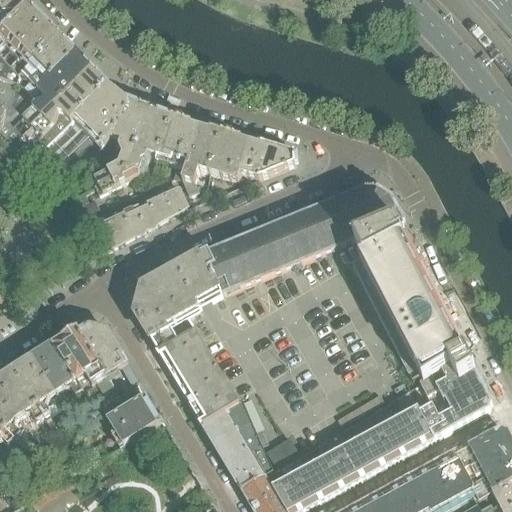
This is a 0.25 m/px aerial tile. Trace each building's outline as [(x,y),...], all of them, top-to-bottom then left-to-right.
[(5,29),(28,7),(20,0),(0,0),(0,51),(4,48),(0,42),(0,36),(6,30),(5,29)] [(28,70),(59,39),(28,7),(5,29),(6,30),(0,36),(0,42),(4,48),(19,64),(10,73),(13,76),(18,80),(28,70)] [(44,87),(75,55),(59,39),(28,70),(44,87)] [(73,126),(77,122),(108,91),(109,90),(75,55),(44,87),(39,92),(31,101),(18,114),(11,121),(6,118),(5,121),(0,132),(0,135),(31,167),(73,125),(73,126)] [(0,80),(18,89),(21,83),(18,80),(13,76),(10,73),(0,59),(0,80)] [(9,111),(6,118),(11,121),(18,114),(31,101),(18,89),(9,111)] [(121,124),(128,107),(108,91),(77,122),(104,149),(112,142),(110,141),(116,124),(121,124)] [(144,170),(142,166),(147,164),(149,159),(157,162),(158,161),(171,122),(129,105),(128,107),(121,124),(116,124),(110,141),(112,142),(123,146),(120,152),(124,159),(120,169),(91,184),(100,201),(139,181),(137,177),(141,179),(144,170)] [(0,132),(5,121),(6,118),(9,111),(0,107),(0,132)] [(213,179),(226,138),(212,134),(209,136),(192,130),(190,128),(191,127),(173,122),(171,122),(158,161),(172,165),(170,170),(187,175),(185,183),(186,185),(192,201),(200,198),(196,188),(197,184),(200,175),(213,179)] [(296,169),(295,159),(262,149),(259,151),(242,145),(240,143),(241,142),(226,138),(213,179),(239,186),(241,179),(259,184),(296,169)] [(177,176),(174,184),(183,185),(186,177),(182,175),(177,176)] [(188,213),(180,192),(137,212),(148,235),(188,213)] [(460,362),(401,248),(408,245),(399,228),(406,225),(406,224),(405,225),(404,223),(392,202),(392,201),(392,200),(367,192),(367,193),(210,256),(216,271),(210,273),(215,284),(220,295),(219,296),(222,301),(223,300),(356,246),(364,262),(353,267),(359,279),(358,279),(413,386),(422,382),(424,387),(432,382),(442,377),(453,371),(461,386),(476,377),(467,359),(460,362)] [(148,235),(137,212),(95,232),(107,254),(108,257),(148,235)] [(222,301),(219,296),(220,295),(215,284),(210,273),(216,271),(210,256),(200,261),(189,266),(144,292),(137,319),(153,346),(171,336),(168,331),(187,320),(211,307),(222,301)] [(170,375),(207,353),(187,320),(168,331),(171,336),(153,346),(170,375)] [(131,369),(110,335),(92,331),(81,338),(108,381),(110,382),(124,373),(134,390),(141,385),(131,369)] [(108,381),(81,338),(78,333),(62,343),(62,344),(55,349),(54,348),(52,349),(84,397),(85,396),(83,392),(90,388),(92,391),(108,381)] [(84,397),(52,349),(13,375),(44,422),(44,421),(55,437),(60,434),(49,418),(51,417),(47,410),(49,405),(66,394),(72,394),(77,401),(84,397)] [(181,392),(217,370),(207,353),(170,375),(181,392)] [(228,387),(217,370),(181,392),(191,409),(228,387)] [(492,408),(487,398),(476,377),(461,386),(453,371),(442,377),(447,387),(438,392),(432,382),(424,387),(421,388),(434,412),(420,419),(435,446),(490,415),(492,408)] [(44,422),(13,375),(0,383),(0,428),(15,444),(21,438),(15,432),(16,427),(17,425),(26,419),(32,419),(37,426),(44,422)] [(202,427),(239,405),(228,387),(191,409),(202,427)] [(161,426),(146,402),(145,402),(137,389),(101,412),(108,425),(115,438),(112,440),(119,453),(162,427),(162,426),(161,426)] [(435,446),(420,419),(408,396),(398,402),(408,419),(398,425),(416,456),(435,446)] [(270,469),(264,454),(243,407),(240,408),(239,405),(202,427),(242,495),(265,481),(274,477),(281,491),(273,495),(277,501),(284,511),(312,511),(287,468),(274,476),(270,469)] [(96,415),(90,407),(85,410),(90,418),(96,415)] [(416,456),(398,425),(389,431),(379,414),(368,420),(394,467),(416,456)] [(394,467),(368,420),(357,426),(365,442),(357,447),(375,478),(394,467)] [(0,444),(3,444),(9,450),(17,461),(24,456),(15,444),(0,428),(0,444)] [(511,460),(511,446),(508,439),(501,436),(457,461),(464,475),(479,467),(483,475),(511,460)] [(375,478),(357,447),(349,452),(339,437),(329,443),(354,489),(375,478)] [(354,489),(329,443),(317,450),(324,464),(315,470),(332,501),(354,489)] [(52,459),(63,451),(60,446),(48,453),(52,459)] [(108,460),(101,448),(85,458),(92,470),(108,460)] [(493,498),(511,486),(511,460),(483,475),(490,489),(486,491),(483,486),(473,493),(474,496),(480,507),(491,500),(491,499),(493,498)] [(332,501),(315,470),(308,474),(300,461),(287,468),(312,511),(332,501)] [(473,493),(464,475),(457,461),(434,473),(454,511),(471,511),(465,501),(474,496),(473,493)] [(454,511),(434,473),(415,483),(429,511),(454,511)] [(258,511),(277,501),(273,495),(265,481),(242,495),(252,511),(258,511)] [(429,511),(415,483),(386,499),(392,511),(429,511)] [(34,511),(40,511),(72,493),(73,492),(68,484),(31,506),(34,511)] [(489,511),(511,511),(511,486),(493,498),(499,511),(492,511),(489,511)] [(14,511),(18,511),(32,504),(27,495),(10,505),(14,511)] [(392,511),(386,499),(365,510),(366,511),(392,511)] [(284,511),(277,501),(258,511),(284,511)]
